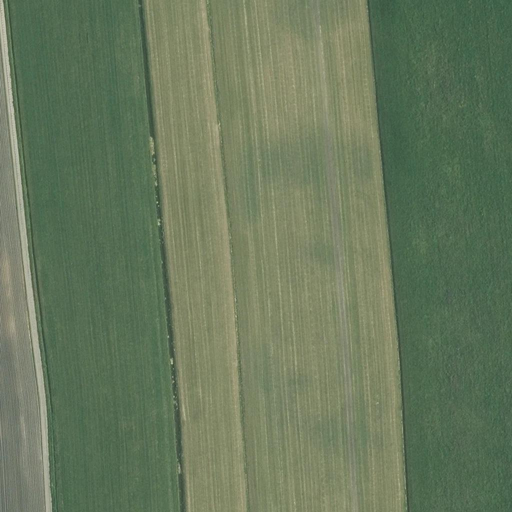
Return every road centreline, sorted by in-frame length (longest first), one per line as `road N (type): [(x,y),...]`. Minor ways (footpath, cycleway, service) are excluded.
road 1 (track): [(351,511),(312,0)]
road 2 (track): [(48,511),(0,1)]
